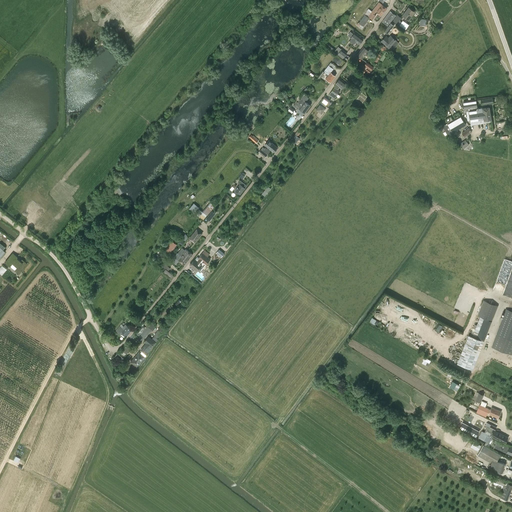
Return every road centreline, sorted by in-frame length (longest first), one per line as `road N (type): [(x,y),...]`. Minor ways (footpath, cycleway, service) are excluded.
road 1 (unclassified): [(122,344),(391,0)]
road 2 (track): [(72,511),(115,408),(106,404),(108,388),(78,326),(90,319)]
road 3 (unclassified): [(122,344),(109,349),(59,266),(0,215)]
road 4 (track): [(0,472),(78,326)]
